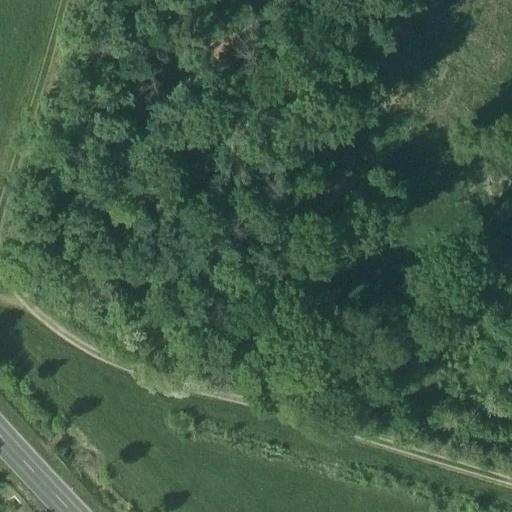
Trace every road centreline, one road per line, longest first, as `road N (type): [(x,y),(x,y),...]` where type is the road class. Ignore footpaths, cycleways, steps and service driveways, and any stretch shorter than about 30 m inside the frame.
road 1 (track): [(113,356),(511,475)]
road 2 (track): [(0,214),(61,0)]
road 3 (track): [(113,356),(0,261)]
road 4 (track): [(0,295),(113,356)]
